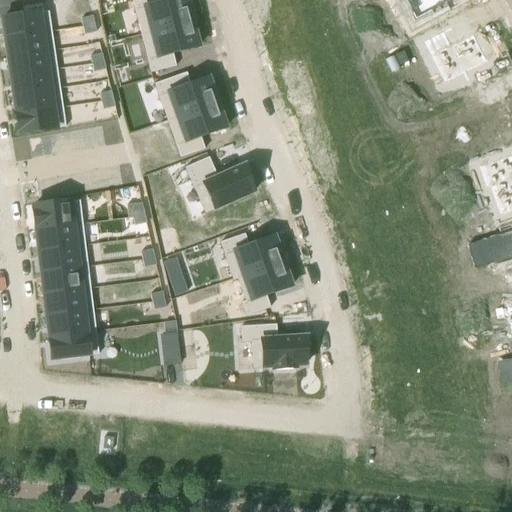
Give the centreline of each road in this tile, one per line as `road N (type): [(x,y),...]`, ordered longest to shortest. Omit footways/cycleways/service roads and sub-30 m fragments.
road 1 (residential): [(222,0),(329,317),(345,427),(18,395)]
road 2 (residential): [(18,395),(0,222)]
